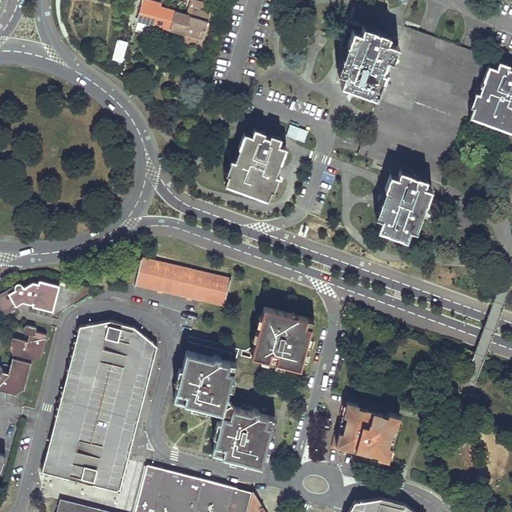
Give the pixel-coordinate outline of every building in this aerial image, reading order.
[(153,24),(169,29),(174,10),(159,6),(157,12),(150,10),(153,1),(149,0),(141,0),(136,21),(137,22),(136,25),(135,28),(151,33),(153,24)] [(210,13),(211,11),(204,10),(206,4),(191,0),(190,0),(187,14),(174,10),(169,29),(185,33),(182,41),(199,45),(201,38),(203,38),(209,18),(210,13)] [(159,6),(160,3),(153,1),(150,10),(157,12),(159,6)] [(377,96),(381,84),(386,72),(382,70),(387,57),(390,58),(395,44),(387,41),(389,34),(376,29),(363,25),(361,32),(353,29),(348,43),(347,43),(337,70),(345,73),(341,83),(377,96)] [(401,168),(426,178),(434,181),(442,184),(467,115),(488,57),(489,56),(446,41),(405,26),(401,38),(379,97),(358,153),(392,165),(401,168)] [(112,58),(117,59),(122,60),(128,42),(118,39),(117,39),(112,58)] [(511,68),(508,67),(509,65),(499,61),(497,68),(489,65),(470,116),(511,130),(511,127),(511,68)] [(245,190),(261,130),(254,127),(252,135),(243,132),(238,146),(243,147),(238,160),(235,159),(230,174),(229,173),(226,183),(245,190)] [(272,188),(271,188),(276,174),(273,172),(277,159),(281,161),(286,146),(278,144),(281,137),(271,133),(270,136),(264,133),(264,131),(261,130),(245,190),(268,198),(272,188)] [(411,227),(412,228),(413,228),(423,201),(426,202),(431,188),(424,185),(426,178),(401,168),(398,176),(390,173),(384,187),(389,189),(380,216),(382,217),(378,227),(406,238),(411,227)] [(231,277),(142,257),(136,284),(225,304),(231,277)] [(21,282),(20,282),(18,282),(0,293),(0,306),(5,314),(17,306),(15,302),(21,298),(23,301),(33,304),(33,306),(52,311),(55,302),(52,301),(57,284),(39,279),(38,283),(33,281),(24,287),(21,282)] [(288,365),(288,364),(288,363),(296,365),(296,367),(300,368),(306,347),(311,326),(306,324),(307,317),(264,306),(258,330),(260,330),(257,339),(255,338),(251,355),(288,365)] [(110,319),(94,322),(79,326),(42,470),(92,483),(105,486),(119,490),(123,474),(132,440),(157,345),(141,332),(134,326),(110,319)] [(0,388),(16,393),(16,391),(22,388),(24,388),(31,361),(33,362),(33,359),(39,357),(41,357),(47,334),(35,331),(36,327),(27,325),(26,325),(25,326),(24,327),(23,328),(23,329),(23,330),(25,333),(29,334),(27,340),(12,336),(9,345),(13,353),(8,372),(2,370),(2,367),(1,365),(0,364),(0,388)] [(261,466),(263,461),(264,455),(262,455),(264,448),(266,448),(267,441),(265,441),(267,433),(270,433),(272,424),(267,423),(269,415),(259,413),(259,410),(253,408),(250,410),(234,406),(230,400),(225,402),(234,370),(228,369),(230,362),(220,359),(220,355),(215,353),(211,356),(187,349),(174,399),(198,405),(199,403),(208,405),(207,408),(223,412),(219,428),(220,428),(218,438),(216,437),(212,453),(235,459),(236,457),(245,459),(244,461),(261,466)] [(339,431),(336,444),(343,446),(343,444),(370,452),(371,450),(377,452),(376,455),(388,458),(391,444),(388,444),(392,428),(395,429),(399,414),(388,411),(387,415),(381,413),(382,411),(380,411),(379,416),(365,412),(366,407),(358,405),(358,403),(347,400),(343,414),(348,416),(343,432),(339,431)] [(365,412),(379,416),(380,411),(366,407),(365,412)] [(246,511),(252,492),(146,464),(133,511),(246,511)] [(416,511),(404,503),(380,497),(354,501),(347,511),(416,511)] [(109,511),(61,500),(57,511),(109,511)]
